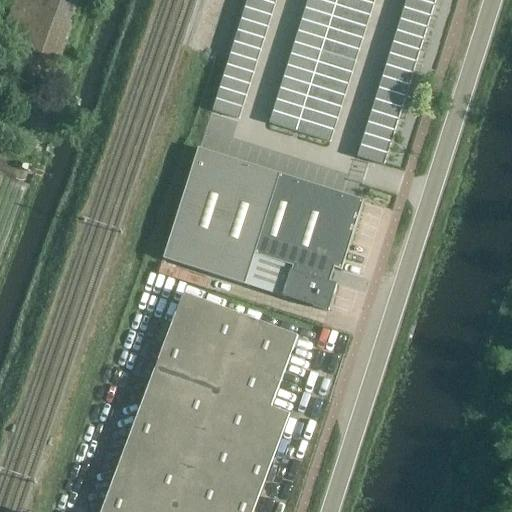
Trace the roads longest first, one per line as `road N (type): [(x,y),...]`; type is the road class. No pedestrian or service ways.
road 1 (tertiary): [(332,511),(493,0)]
road 2 (track): [(0,160),(35,172),(95,0)]
